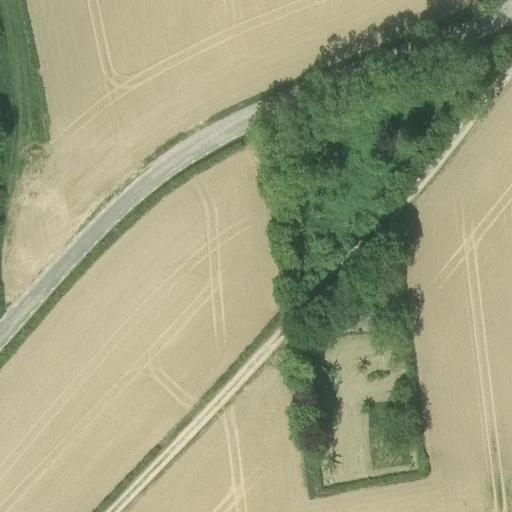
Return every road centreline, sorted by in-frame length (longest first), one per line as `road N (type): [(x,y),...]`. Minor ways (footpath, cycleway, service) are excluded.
road 1 (tertiary): [(0,333),(156,168),(257,110),(511,7)]
road 2 (track): [(109,511),(300,315),(451,142),(511,55)]
